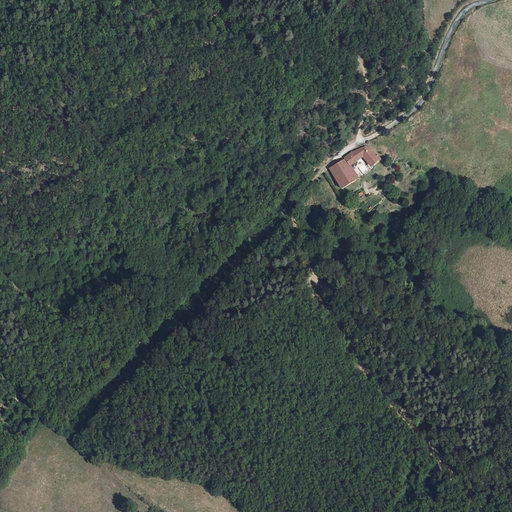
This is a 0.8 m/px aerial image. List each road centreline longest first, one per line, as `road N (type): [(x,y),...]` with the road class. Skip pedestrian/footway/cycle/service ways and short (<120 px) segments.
road 1 (track): [(337,157),(294,202),(295,235),(310,257),(511,350)]
road 2 (track): [(486,511),(365,365),(328,306),(310,257)]
road 3 (unclassified): [(337,157),(422,100),(453,22),(487,0)]
